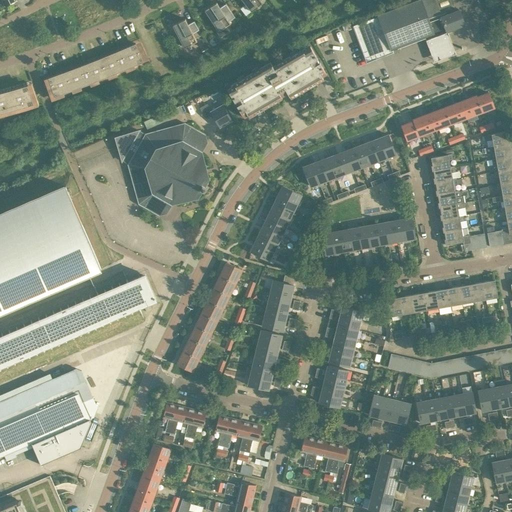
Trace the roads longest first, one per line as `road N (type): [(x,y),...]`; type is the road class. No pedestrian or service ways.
road 1 (residential): [(149,377),(229,206),(271,156),(317,126),(498,54),(511,58)]
road 2 (residential): [(397,347),(436,351),(511,336),(497,259)]
road 3 (residential): [(0,63),(162,0)]
road 4 (residential): [(432,444),(288,414)]
road 5 (residential): [(288,414),(149,377)]
road 6 (residential): [(99,511),(149,377)]
road 7 (residential): [(288,414),(327,288)]
